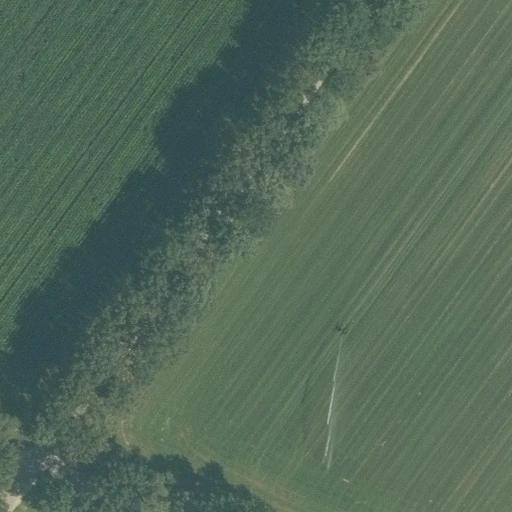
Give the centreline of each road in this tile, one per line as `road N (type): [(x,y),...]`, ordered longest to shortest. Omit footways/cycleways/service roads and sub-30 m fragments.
road 1 (unclassified): [(31,451),(360,0)]
road 2 (unclassified): [(161,511),(31,451)]
